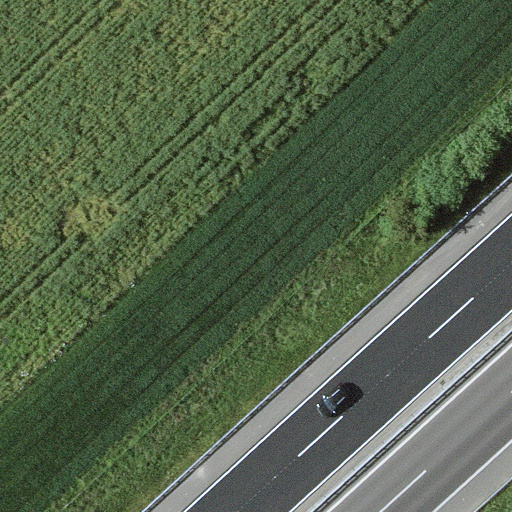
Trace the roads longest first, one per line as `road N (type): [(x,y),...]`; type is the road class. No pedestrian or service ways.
road 1 (motorway): [(511,261),(237,511)]
road 2 (motorway): [(379,511),(511,391)]
